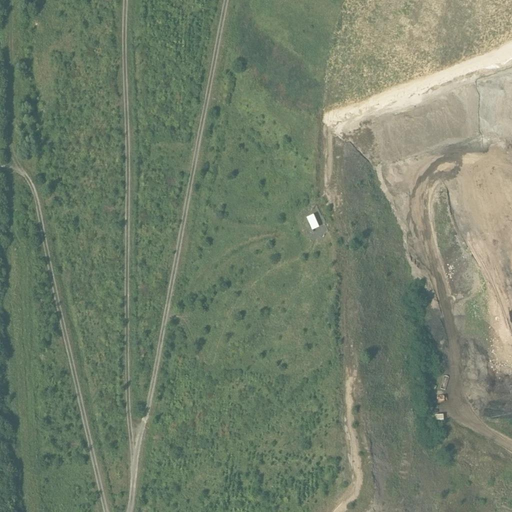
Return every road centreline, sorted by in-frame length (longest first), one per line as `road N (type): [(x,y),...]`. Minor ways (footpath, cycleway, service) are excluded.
road 1 (track): [(232,0),(131,476),(99,480),(26,176),(0,169)]
road 2 (track): [(131,476),(129,0)]
road 3 (track): [(10,0),(8,142),(18,171)]
